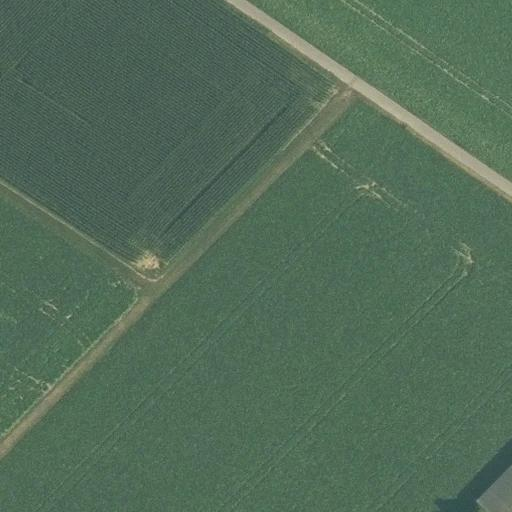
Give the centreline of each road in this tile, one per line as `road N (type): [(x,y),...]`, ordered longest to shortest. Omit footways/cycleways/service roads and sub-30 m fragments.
road 1 (track): [(358,85),(156,293),(0,189)]
road 2 (track): [(0,452),(156,293)]
